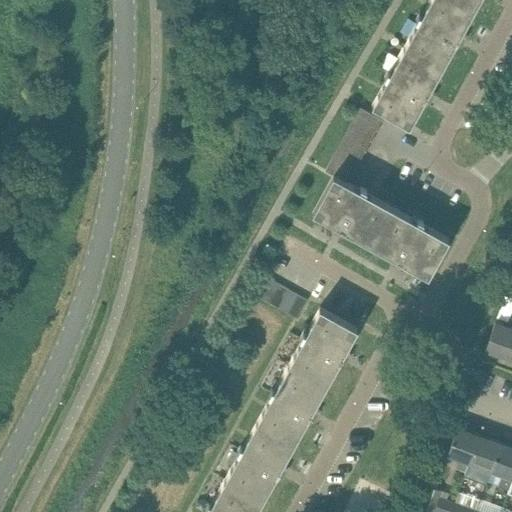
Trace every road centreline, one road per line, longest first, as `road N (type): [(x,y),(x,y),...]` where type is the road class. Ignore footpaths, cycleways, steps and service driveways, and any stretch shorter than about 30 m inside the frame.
road 1 (unclassified): [(0,481),(82,307),(109,212),(123,0)]
road 2 (residential): [(296,511),(405,314)]
road 3 (residential): [(471,184),(447,170),(441,139),(511,11)]
road 4 (residential): [(421,322),(477,218),(471,184)]
road 5 (residential): [(511,414),(457,391),(453,353),(421,322)]
road 6 (residential): [(287,245),(405,314)]
